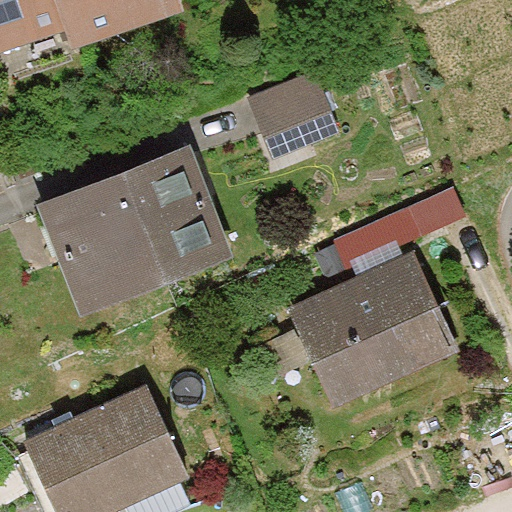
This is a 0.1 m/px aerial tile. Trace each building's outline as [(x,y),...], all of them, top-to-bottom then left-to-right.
[(0,0),(0,49),(62,30),(70,52),(192,12),(188,0),(0,0)] [(270,160),(346,131),(321,66),(246,94),(270,160)] [(81,309),(231,252),(191,147),(41,204),(81,309)] [(338,230),(349,258),(468,213),(458,185),(338,230)] [(323,402),(457,345),(416,248),(282,305),(323,402)] [(43,511),(106,511),(194,472),(152,378),(11,441),(43,511)]
